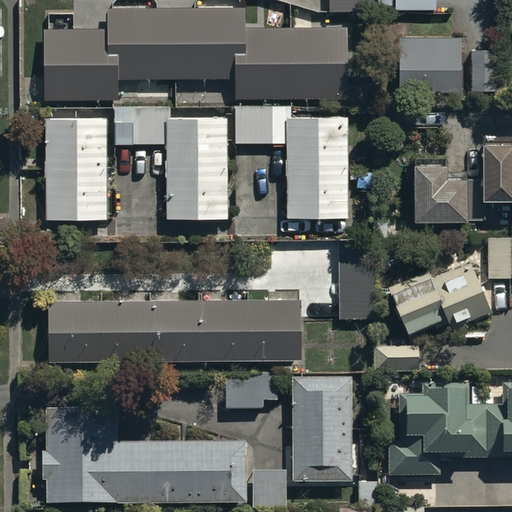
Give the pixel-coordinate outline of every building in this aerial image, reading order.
[(369,0),(332,0),(333,13),(370,13),(369,0)] [(110,24),(47,24),(46,95),(114,96),(114,83),(138,83),(138,74),(239,75),(239,94),(345,94),(345,24),(241,23),(241,5),(111,4),(110,24)] [(459,32),(396,32),(396,87),(459,87),(459,32)] [(495,46),(469,46),(469,87),(495,87),(495,46)] [(172,102),(114,102),(114,140),(167,140),(167,213),(228,213),(228,113),(172,113),(172,102)] [(291,102),(235,102),(235,139),(287,139),(287,207),(295,207),(295,212),(348,212),(347,112),(291,112),(291,102)] [(107,112),(46,113),(47,214),(108,213),(107,112)] [(511,137),(479,138),(480,196),(511,195),(511,137)] [(410,154),(410,210),(464,210),(464,168),(443,169),(443,154),(410,154)] [(511,233),(486,233),(485,274),(511,274),(511,233)] [(374,234),(338,235),(339,315),(375,315),(374,234)] [(427,273),(388,289),(404,327),(443,311),(450,329),(491,312),(471,264),(430,280),(427,273)] [(301,295),(47,294),(47,355),(301,356),(301,295)] [(420,343),(374,344),(375,372),(420,371),(420,343)] [(278,369),(225,370),(225,408),(264,408),(263,399),(278,399),(278,369)] [(352,374),(292,374),(292,479),(352,479),(352,374)] [(493,447),(511,447),(511,381),(503,382),(503,402),(469,401),(470,392),(463,392),(463,382),(422,382),(422,392),(400,391),(399,438),(387,438),(387,472),(438,472),(438,448),(464,448),(464,455),(493,455),(493,447)] [(47,477),(47,499),(246,500),(246,439),(119,439),(119,404),(46,404),(46,448),(43,448),(43,477),(47,477)] [(287,467),(252,468),(253,507),(288,507),(287,467)] [(376,511),(377,504),(377,479),(357,479),(357,506),(339,506),(339,511),(376,511)]
